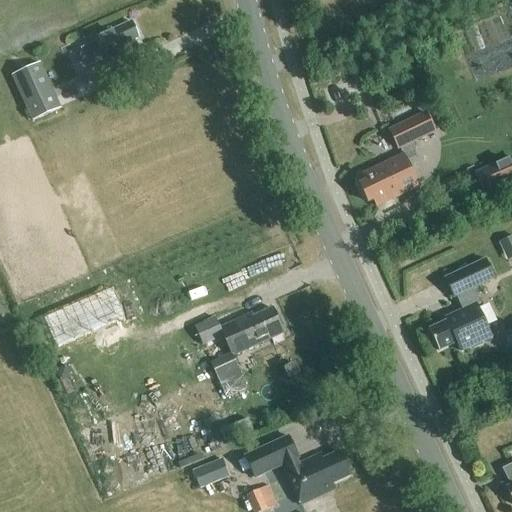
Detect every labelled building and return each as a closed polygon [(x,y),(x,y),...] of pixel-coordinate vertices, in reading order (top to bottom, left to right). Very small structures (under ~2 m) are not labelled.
[(110,30),(91,39),(94,45),(81,50),(89,67),(101,62),(104,67),(139,51),(134,41),(138,40),(131,24),(111,33),(110,30)] [(60,110),(39,64),(12,77),(32,123),(60,110)] [(425,115),(389,132),(398,150),(434,133),(425,115)] [(373,202),(376,209),(418,189),(403,157),(361,176),(365,183),(359,186),(368,204),(373,202)] [(511,179),(511,157),(476,174),(484,192),(511,179)] [(511,238),(498,245),(507,263),(511,260),(511,238)] [(428,332),(438,352),(456,344),(460,353),(469,349),(473,350),(481,347),(482,343),(490,339),(475,308),(480,306),(472,290),(493,280),(485,262),(445,281),(453,299),(455,298),(462,312),(445,320),(447,323),(428,332)] [(101,279),(34,308),(46,337),(113,308),(101,279)] [(219,329),(223,337),(231,353),(232,354),(233,358),(234,357),(238,356),(246,352),(246,350),(283,334),(272,310),(255,317),(252,318),(251,315),(234,322),(233,323),(219,328),(219,329)] [(214,318),(193,327),(202,346),(223,337),(219,329),(214,318)] [(232,354),(210,365),(222,389),(227,400),(246,391),(242,380),(233,358),(232,354)] [(288,438),(245,458),(255,479),(281,467),(286,465),(288,470),(284,473),(300,507),(335,491),(332,485),(350,477),(339,454),(318,464),(315,458),(298,466),(296,460),(298,459),(288,438)] [(229,478),(222,461),(192,474),(199,491),(229,478)] [(511,465),(502,470),(511,487),(505,490),(511,503),(511,465)] [(244,511),(262,511),(277,506),(268,487),(239,499),(244,511)]
